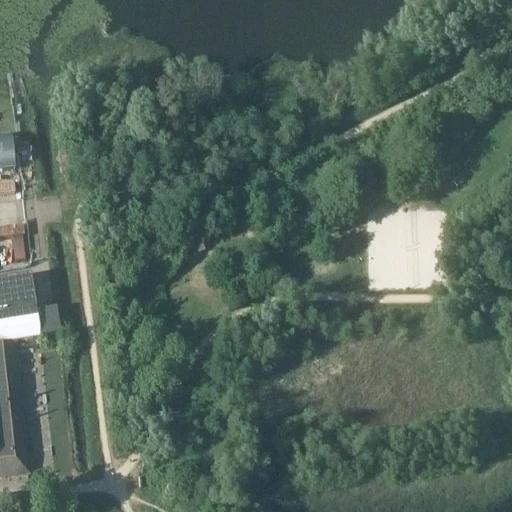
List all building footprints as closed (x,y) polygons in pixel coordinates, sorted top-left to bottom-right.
[(11,139),(0,139),(0,173),(15,172),(11,139)] [(194,255),(204,252),(201,242),(191,245),(194,255)] [(0,346),(39,341),(33,304),(31,304),(28,281),(0,284),(0,346)] [(0,480),(30,477),(16,347),(0,348),(0,480)] [(48,426),(48,397),(28,398),(29,426),(48,426)]
